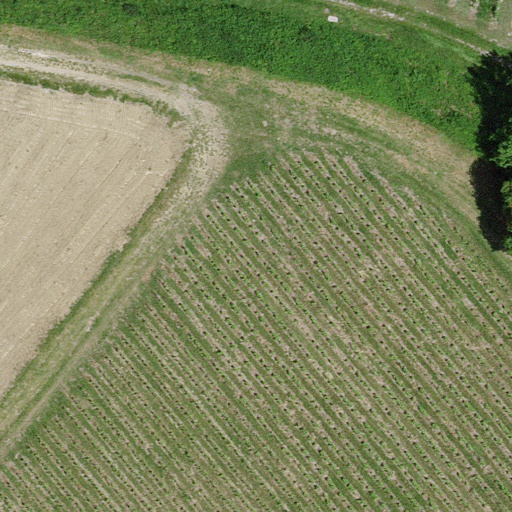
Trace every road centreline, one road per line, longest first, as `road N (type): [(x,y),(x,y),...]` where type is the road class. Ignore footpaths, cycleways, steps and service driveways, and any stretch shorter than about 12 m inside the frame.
road 1 (track): [(511,239),(474,197),(418,156),(383,142),(190,90),(0,52)]
road 2 (track): [(258,108),(0,437)]
road 3 (track): [(320,0),(511,62)]
